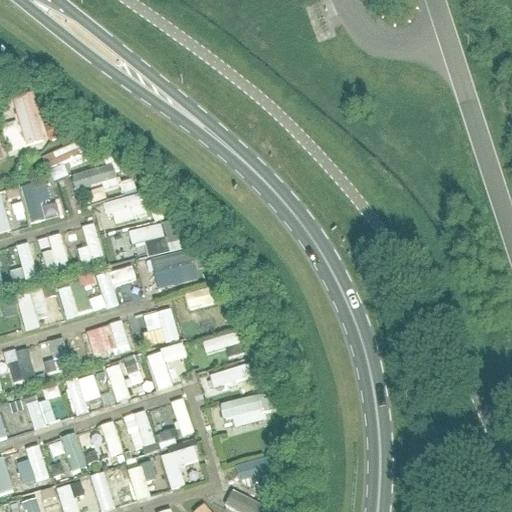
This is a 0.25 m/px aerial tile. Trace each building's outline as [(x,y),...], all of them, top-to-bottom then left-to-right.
[(6,104),(24,153),(45,145),(27,96),(6,104)] [(20,150),(15,137),(13,138),(8,124),(0,127),(0,139),(6,155),(20,150)] [(50,128),(40,132),(46,146),(57,141),(50,128)] [(46,180),(88,160),(80,144),(38,164),(46,180)] [(73,200),(115,185),(109,169),(67,183),(73,200)] [(31,195),(18,198),(25,231),(38,228),(31,195)] [(49,196),(33,200),(38,219),(54,215),(49,196)] [(140,212),(137,198),(125,201),(124,199),(92,207),(96,223),(140,212)] [(4,201),(0,202),(0,233),(12,231),(4,201)] [(124,232),(128,251),(161,244),(156,224),(124,232)] [(82,252),(72,255),(76,268),(99,261),(89,229),(76,233),(82,252)] [(38,257),(41,278),(63,275),(59,240),(44,242),(46,257),(38,257)] [(9,252),(13,275),(5,277),(7,288),(32,283),(25,249),(9,252)] [(145,266),(153,295),(194,283),(187,255),(145,266)] [(102,276),(102,292),(129,293),(130,277),(102,276)] [(75,289),(62,292),(68,323),(81,320),(75,289)] [(184,313),(221,307),(218,290),(181,296),(184,313)] [(45,294),(24,297),(28,331),(50,328),(45,294)] [(180,299),(168,301),(172,324),(184,322),(180,299)] [(146,330),(136,332),(141,355),(153,352),(151,342),(164,339),(165,345),(177,342),(170,312),(143,318),(146,330)] [(81,336),(85,360),(99,358),(94,333),(81,336)] [(193,370),(212,364),(210,357),(235,349),(231,337),(186,351),(193,370)] [(66,359),(79,355),(75,341),(61,345),(66,359)] [(56,343),(22,353),(28,373),(37,371),(34,359),(46,356),(52,376),(65,372),(56,343)] [(4,360),(11,389),(29,384),(21,356),(4,360)] [(151,396),(168,390),(158,357),(141,362),(151,396)] [(255,381),(248,384),(244,369),(198,382),(203,401),(256,386),(255,381)] [(115,370),(71,387),(80,410),(88,407),(84,396),(104,389),(111,407),(125,402),(123,397),(141,391),(134,372),(118,378),(115,370)] [(58,388),(69,424),(80,420),(69,385),(58,388)] [(214,412),(222,435),(252,425),(250,419),(269,413),(263,395),(214,412)] [(55,402),(20,411),(26,434),(61,425),(55,402)] [(175,441),(189,437),(178,404),(165,408),(175,441)] [(116,424),(126,454),(149,446),(140,416),(116,424)] [(91,465),(116,460),(109,428),(84,434),(91,465)] [(69,475),(81,471),(69,439),(58,443),(69,475)] [(58,445),(48,446),(51,464),(61,462),(58,445)] [(28,486),(44,480),(33,450),(17,456),(28,486)] [(177,482),(196,477),(188,451),(154,462),(164,496),(179,491),(177,482)] [(265,464),(234,471),(237,484),(253,480),(256,496),(271,492),(265,464)] [(123,475),(129,506),(145,503),(138,472),(123,475)] [(85,482),(91,511),(108,511),(102,478),(85,482)] [(71,511),(65,483),(50,487),(55,511),(71,511)] [(5,511),(45,511),(49,511),(43,494),(4,508),(5,511)] [(262,511),(263,511),(226,495),(218,511),(262,511)]
